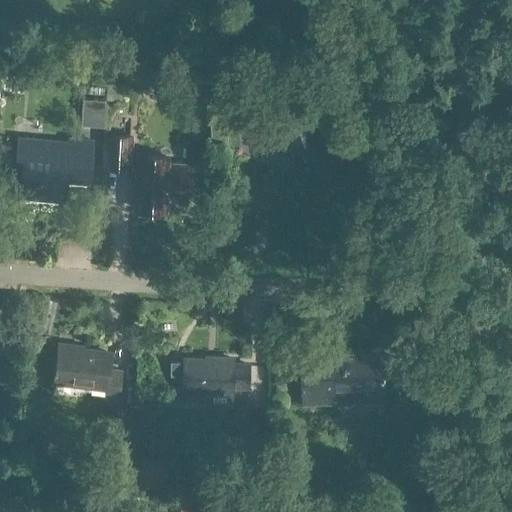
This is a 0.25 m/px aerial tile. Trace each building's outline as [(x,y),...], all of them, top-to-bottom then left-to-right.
[(22,54),(3,53),(3,66),(21,67),(22,54)] [(126,84),(105,83),(105,98),(105,100),(126,101),(126,84)] [(234,92),(210,93),(211,100),(212,140),(228,139),(228,128),(228,123),(234,123),(236,123),(234,92)] [(294,147),(304,181),(341,171),(322,107),(271,122),(280,152),(294,147)] [(133,133),(103,132),(103,143),(102,168),(132,170),(133,133)] [(68,142),(18,138),(15,171),(22,171),(20,191),(42,193),(44,198),(60,200),(61,181),(89,183),(92,139),(68,137),(68,142)] [(136,164),(135,190),(135,191),(139,191),(138,212),(167,213),(167,212),(187,213),(188,195),(190,195),(191,165),(189,165),(167,164),(167,156),(149,155),(148,165),(136,164)] [(57,344),(53,382),(106,388),(105,393),(119,394),(121,370),(109,369),(111,354),(82,351),(83,347),(57,344)] [(372,361),(371,348),(343,349),(343,354),(302,356),(304,402),(330,401),(330,393),(360,392),(360,400),(387,399),(385,360),(372,361)] [(171,361),(170,376),(182,376),(182,391),(188,392),(231,393),(232,388),(248,388),(249,361),(232,360),(232,358),(215,357),(215,359),(183,358),(183,361),(171,361)] [(129,439),(132,410),(118,409),(115,437),(129,439)] [(162,467),(129,467),(129,488),(162,488),(162,467)] [(436,510),(436,493),(402,493),(402,509),(436,510)] [(191,511),(192,500),(169,499),(168,511),(191,511)] [(95,511),(112,511),(113,501),(97,500),(95,511)] [(154,502),(154,511),(167,511),(168,502),(154,502)]
